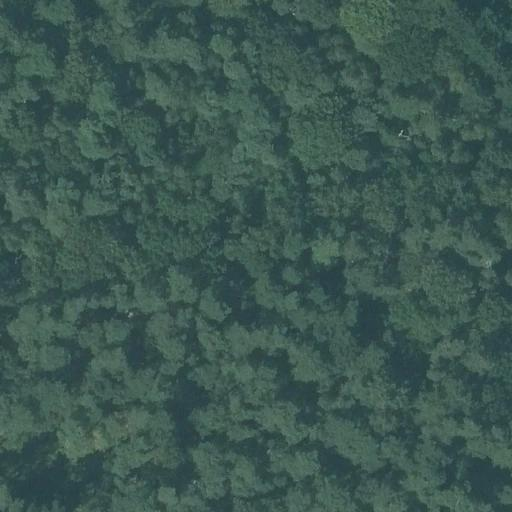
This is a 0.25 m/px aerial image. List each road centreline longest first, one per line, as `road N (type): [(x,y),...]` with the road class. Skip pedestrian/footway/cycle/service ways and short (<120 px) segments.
road 1 (track): [(511,237),(0,346)]
road 2 (track): [(511,121),(446,130),(336,89),(260,0)]
road 3 (track): [(114,0),(0,74)]
